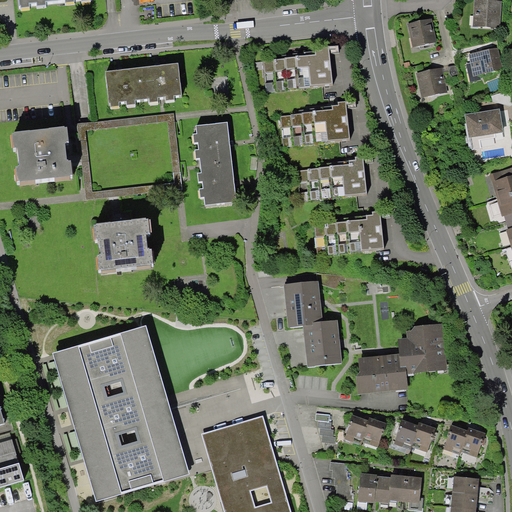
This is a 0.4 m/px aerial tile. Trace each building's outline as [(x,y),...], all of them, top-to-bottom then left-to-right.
[(501,30),(502,1),(475,0),(474,0),(474,17),(479,18),(478,29),(501,30)] [(438,45),(432,20),(408,25),(411,40),(416,39),(418,49),(438,45)] [(485,55),(473,58),(476,77),(503,71),(499,49),(484,52),(485,55)] [(280,93),(336,87),(333,55),(264,62),(265,73),(278,72),(280,93)] [(142,70),(146,102),(182,98),(179,66),(142,70)] [(448,93),(443,68),(419,73),(422,88),(426,87),(428,97),(448,93)] [(142,70),(106,74),(109,106),(146,102),(142,70)] [(297,148),(353,142),(349,111),(281,118),(282,129),(295,128),(297,148)] [(503,112),(470,116),(473,140),(482,139),(482,141),(498,139),(498,136),(506,135),(503,112)] [(174,114),(78,125),(87,200),(183,189),(174,114)] [(233,164),(229,125),(198,128),(202,168),(233,164)] [(65,132),(15,138),(20,186),(71,181),(65,132)] [(238,204),(233,164),(202,168),(207,207),(238,204)] [(313,202),(369,196),(365,164),(297,172),(298,183),(310,182),(313,202)] [(511,177),(495,182),(500,199),(511,195),(511,177)] [(505,216),(511,213),(511,195),(500,199),(505,216)] [(331,258),(387,252),(384,220),(316,227),(317,238),(329,237),(331,258)] [(147,222),(97,228),(102,276),(153,271),(147,222)] [(291,326),(306,325),(310,366),(342,363),(340,344),(338,322),(324,323),(322,304),(320,283),(287,286),(291,326)] [(447,369),(443,324),(415,326),(411,330),(406,331),(407,338),(398,338),(400,349),(399,354),(381,355),(358,358),(359,371),(356,377),(358,394),(409,388),(407,373),(447,369)] [(145,329),(50,358),(94,505),(189,476),(145,329)] [(290,511),(262,416),(201,434),(224,511),(290,511)] [(354,417),(346,436),(362,442),(362,440),(378,445),(386,425),(376,422),(370,420),(369,422),(360,419),(354,417)] [(403,422),(396,442),(411,448),(413,445),(428,450),(435,430),(426,427),(419,425),(418,428),(410,425),(403,422)] [(452,426),(445,446),(461,451),(462,449),(477,454),(485,435),(476,432),(469,429),(468,432),(459,429),(452,426)] [(0,435),(0,469),(20,463),(11,433),(0,435)] [(392,475),(392,479),(361,475),(358,509),(367,510),(368,500),(372,500),(374,501),(377,501),(390,502),(390,499),(401,500),(405,501),(408,501),(409,501),(408,510),(422,511),(423,496),(420,496),(422,478),(392,475)] [(455,478),(452,511),(474,511),(475,503),(476,488),(477,480),(455,478)]
